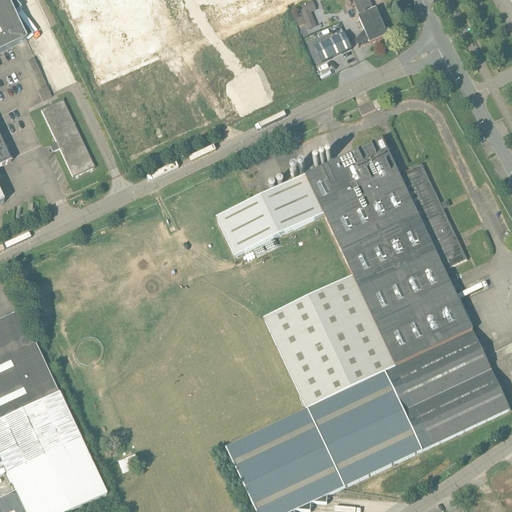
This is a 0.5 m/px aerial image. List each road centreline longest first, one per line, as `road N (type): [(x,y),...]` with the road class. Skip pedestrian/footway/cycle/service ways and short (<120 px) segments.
road 1 (unclassified): [(0,257),(443,46)]
road 2 (unknown): [(25,0),(128,196)]
road 3 (unclassified): [(511,172),(443,46)]
road 4 (unknown): [(60,228),(0,100)]
road 5 (unclassified): [(411,511),(511,442)]
